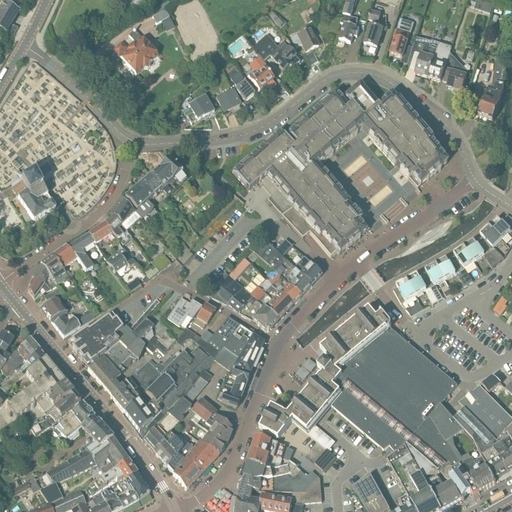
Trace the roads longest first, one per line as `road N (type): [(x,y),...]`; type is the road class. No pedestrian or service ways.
road 1 (unclassified): [(474,179),(450,130),(376,74),(325,79),(245,134),(140,143),(25,43)]
road 2 (unclassified): [(174,507),(199,498),(226,473),(277,346),(357,262)]
road 3 (secondary): [(174,507),(16,305)]
road 4 (unclassified): [(357,262),(411,331),(500,281)]
road 5 (residential): [(0,281),(91,220),(125,170)]
road 6 (unclassified): [(357,262),(474,179)]
